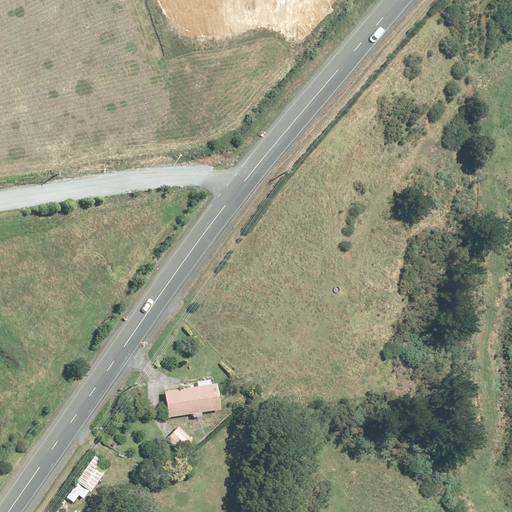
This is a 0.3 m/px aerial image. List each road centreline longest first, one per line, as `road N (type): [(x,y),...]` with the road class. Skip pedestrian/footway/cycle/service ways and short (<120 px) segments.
road 1 (tertiary): [(236,194),(9,511)]
road 2 (tertiary): [(399,0),(236,194)]
road 3 (unclassified): [(0,197),(190,175),(218,179),(236,194)]
